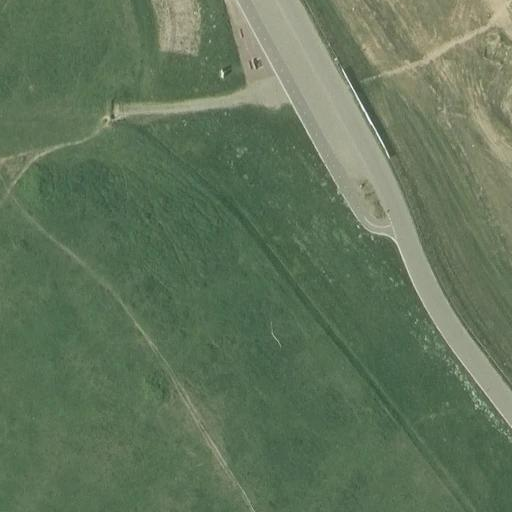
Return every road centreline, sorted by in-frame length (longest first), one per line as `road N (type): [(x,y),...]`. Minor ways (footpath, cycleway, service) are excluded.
road 1 (unknown): [(511,235),(484,157),(406,109),(379,68),(362,0)]
road 2 (unclassified): [(286,0),(404,227)]
road 3 (unclassified): [(511,419),(435,312),(404,227)]
road 4 (track): [(110,119),(290,86)]
